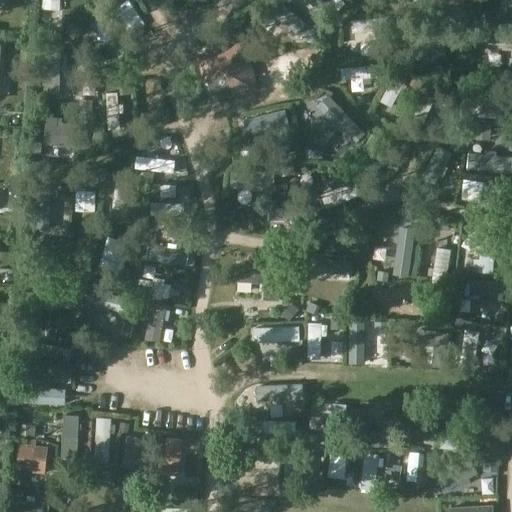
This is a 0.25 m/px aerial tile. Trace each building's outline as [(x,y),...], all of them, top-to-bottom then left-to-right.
[(276,0),(268,10),(283,23),(280,27),(287,33),(290,29),(297,34),(305,25),(276,0)] [(100,11),(87,21),(106,44),(118,34),(100,11)] [(387,18),(351,21),(353,33),(375,31),(376,37),(385,36),(385,30),(388,30),(387,18)] [(511,31),(481,28),(480,40),(511,43),(511,31)] [(244,42),(195,57),(202,82),(234,97),(258,89),(244,42)] [(45,51),(43,93),(58,94),(59,51),(45,51)] [(378,66),(341,68),(341,80),(363,79),(363,85),(371,84),(370,78),(379,77),(378,66)] [(396,72),(380,101),(391,107),(407,77),(396,72)] [(428,84),(414,115),(424,120),(438,88),(428,84)] [(117,93),(106,94),(108,129),(119,129),(117,93)] [(469,103),(468,116),(507,119),(508,106),(469,103)] [(56,137),(57,128),(43,127),(42,162),(87,162),(88,138),(56,137)] [(371,134),(359,160),(370,165),(377,149),(381,152),(384,145),(380,142),(381,139),(371,134)] [(436,150),(427,181),(438,184),(443,166),(448,167),(450,160),(445,158),(447,153),(436,150)] [(468,154),(467,168),(511,172),(511,157),(490,155),(491,151),(481,150),(481,155),(468,154)] [(138,158),(137,169),(173,173),(174,162),(138,158)] [(231,172),(231,188),(273,188),(273,172),(231,172)] [(116,180),(112,208),(124,210),(128,182),(116,180)] [(327,194),(321,196),(327,209),(359,195),(354,182),(332,191),(330,186),(324,188),(327,194)] [(38,186),(36,230),(48,231),(50,187),(38,186)] [(474,197),(473,215),(495,216),(496,198),(474,197)] [(151,203),(150,215),(183,216),(183,204),(151,203)] [(269,205),(269,220),(304,221),(305,206),(269,205)] [(474,260),(473,267),(479,267),(478,273),(493,274),(496,233),(482,232),(479,260),(474,260)] [(147,245),(145,258),(181,264),(184,251),(162,247),(163,242),(157,241),(156,246),(147,245)] [(429,269),(427,276),(432,277),(431,285),(444,287),(450,251),(437,249),(433,269),(429,269)] [(37,251),(34,292),(49,293),(50,267),(55,267),(56,259),(51,259),(51,252),(37,251)] [(316,259),(316,273),(336,274),(336,278),(348,279),(349,275),(351,275),(352,261),(316,259)] [(279,301),(281,270),(237,267),(236,282),(264,284),(263,300),(279,301)] [(139,279),(137,293),(167,298),(170,285),(161,283),(162,280),(153,278),(153,282),(139,279)] [(463,279),(462,298),(469,299),(469,293),(503,295),(503,281),(463,279)] [(83,280),(79,291),(93,296),(91,300),(100,303),(101,299),(107,301),(111,290),(83,280)] [(159,342),(165,307),(151,305),(145,339),(159,342)] [(298,327),(254,328),(254,342),(299,341),(298,327)] [(417,345),(434,347),(431,367),(446,369),(451,335),(420,330),(417,345)] [(465,330),(459,365),(473,367),(479,332),(465,330)] [(297,353),(297,343),(277,343),(277,353),(297,353)] [(28,346),(27,358),(70,364),(71,352),(28,346)] [(25,384),(24,400),(59,402),(59,391),(35,389),(35,384),(25,384)] [(292,385),(259,387),(260,399),(281,397),(282,402),(290,401),(290,396),(293,396),(292,385)] [(327,429),(327,437),(331,438),(331,445),(343,446),(346,407),(334,406),(332,429),(327,429)] [(368,447),(397,447),(397,408),(382,408),(382,433),(368,433),(368,447)] [(62,436),(61,458),(76,459),(77,437),(78,416),(64,415),(62,436)] [(97,418),(94,462),(108,463),(110,419),(97,418)] [(260,421),(259,433),(295,434),(295,422),(260,421)] [(441,434),(440,448),(476,450),(477,437),(456,436),(457,431),(449,430),(449,435),(441,434)] [(156,442),(126,437),(121,467),(152,472),(156,442)] [(166,444),(163,477),(174,478),(176,455),(180,456),(181,447),(177,447),(177,445),(166,444)] [(258,444),(256,467),(257,468),(257,470),(265,471),(266,468),(278,469),(280,446),(258,444)] [(290,445),(289,478),(308,479),(309,446),(290,445)] [(48,454),(35,453),(35,448),(19,446),(14,485),(26,486),(27,474),(45,476),(48,454)] [(409,452),(406,480),(416,481),(417,466),(422,466),(423,455),(419,454),(419,453),(409,452)] [(365,453),(361,486),(372,487),(375,466),(380,466),(381,457),(376,457),(377,455),(365,453)] [(444,491),(477,474),(469,457),(436,474),(444,491)] [(321,464),(323,495),(337,494),(335,464),(321,464)] [(12,499),(10,511),(48,511),(49,504),(12,499)]
